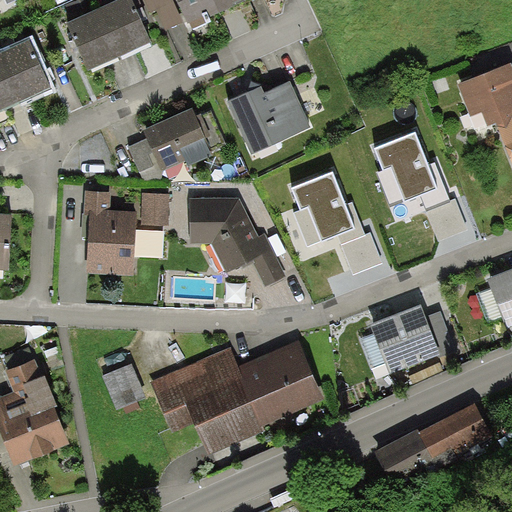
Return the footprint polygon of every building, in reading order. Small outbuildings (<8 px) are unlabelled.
[(119,0),(98,10),(120,58),(152,43),(131,0),(119,0)] [(166,30),(184,22),(173,0),(145,0),(151,12),(157,10),(166,30)] [(219,14),(213,0),(176,0),(190,31),(207,23),(205,20),(219,14)] [(213,0),(219,14),(234,7),(233,5),(244,0),(213,0)] [(120,58),(98,10),(67,24),(89,72),(120,58)] [(0,54),(0,58),(20,103),(52,89),(30,41),(0,54)] [(0,112),(20,103),(0,58),(0,112)] [(511,65),(458,86),(471,119),(482,114),(487,129),(496,126),(511,166),(511,65)] [(262,87),(228,103),(253,155),(311,127),(290,82),(265,94),(262,87)] [(192,110),(144,131),(147,140),(162,172),(186,162),(188,166),(212,156),(192,110)] [(444,194),(418,129),(369,148),(381,179),(388,176),(402,210),(444,194)] [(144,180),(162,172),(147,140),(129,148),(144,180)] [(336,168),(286,187),(298,218),(306,215),(320,252),(361,236),(336,168)] [(112,193),(86,191),(85,215),(90,216),(86,274),(133,277),(138,212),(111,211),(112,193)] [(169,194),(142,194),(141,224),(168,225),(169,194)] [(240,199),(190,198),(190,244),(212,244),(227,274),(253,261),(267,255),(259,238),(240,199)] [(4,215),(0,215),(0,272),(9,273),(12,216),(4,215)] [(265,234),(259,238),(267,255),(253,261),(266,287),(286,277),(265,234)] [(511,271),(488,281),(507,330),(511,327),(511,271)] [(421,307),(370,326),(389,376),(440,357),(426,318),(421,307)] [(441,312),(426,318),(440,357),(456,351),(441,312)] [(324,400),(299,342),(237,368),(262,426),(324,400)] [(5,357),(10,371),(34,361),(29,347),(5,357)] [(262,426),(237,368),(228,349),(151,383),(173,433),(195,424),(209,455),(265,431),(262,426)] [(42,378),(35,360),(34,361),(10,371),(5,372),(14,393),(0,398),(0,431),(15,468),(69,446),(54,411),(58,409),(45,377),(42,378)] [(145,399),(131,365),(102,377),(117,411),(145,399)] [(492,435),(475,404),(419,433),(418,430),(375,453),(392,486),(433,465),(436,470),(457,459),(455,455),(492,435)]
